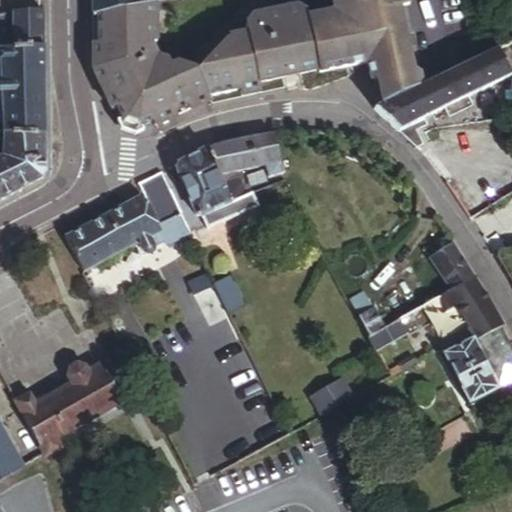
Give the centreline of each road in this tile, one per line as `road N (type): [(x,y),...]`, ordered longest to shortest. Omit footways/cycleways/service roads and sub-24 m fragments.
road 1 (residential): [(80,175),(149,158),(212,130),(286,115),(366,128),(451,211),(511,315)]
road 2 (tertiary): [(80,175),(68,0)]
